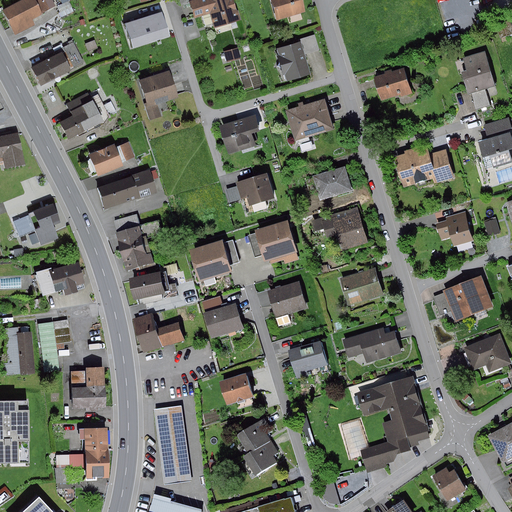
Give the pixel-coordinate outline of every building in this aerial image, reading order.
[(40,0),(27,0),(8,10),(19,34),(49,19),(40,0)] [(235,0),(205,0),(195,3),(200,17),(204,17),(207,26),(216,23),(220,36),(245,28),(235,0)] [(274,0),(280,20),(308,12),(304,0),(274,0)] [(162,6),(125,17),(133,43),(170,31),(162,6)] [(300,44),(281,49),(289,82),(316,76),(311,57),(322,54),(318,35),(299,39),(300,44)] [(239,49),(226,53),(229,63),(242,59),(239,49)] [(68,51),(38,66),(47,86),(78,71),(68,51)] [(474,70),(466,73),(478,113),(494,108),(488,90),(501,86),(491,53),(471,59),(474,70)] [(410,69),(382,78),(389,100),(417,92),(410,69)] [(175,75),(147,84),(153,103),(146,106),(151,122),(165,117),(161,106),(183,99),(175,75)] [(77,116),(64,123),(71,139),(108,121),(94,93),(71,104),(77,116)] [(330,101),(291,111),(299,140),(338,130),(330,101)] [(262,115),(227,127),(235,153),(261,145),(258,134),(267,131),(262,115)] [(495,140),(487,143),(498,172),(511,166),(511,118),(490,126),(495,140)] [(19,136),(0,140),(0,160),(2,160),(5,171),(25,167),(19,136)] [(131,144),(97,156),(104,176),(130,167),(128,162),(136,159),(131,144)] [(438,148),(403,158),(413,189),(461,175),(453,151),(440,155),(438,148)] [(351,169),(321,179),(328,201),(358,191),(351,169)] [(152,171),(102,187),(110,211),(160,194),(152,171)] [(243,187),(228,190),(231,204),(252,199),(254,207),(283,200),(276,174),(242,182),(243,187)] [(57,206),(32,216),(40,233),(64,223),(57,206)] [(361,208),(315,221),(321,240),(341,235),(345,248),(370,242),(361,208)] [(471,213),(434,225),(440,243),(454,238),(458,247),(480,239),(471,213)] [(497,219),(486,223),(490,238),(502,235),(497,219)] [(294,225),(251,237),(258,262),(301,250),(294,225)] [(152,226),(125,233),(134,271),(161,264),(152,226)] [(232,244),(201,253),(208,279),(239,270),(232,244)] [(82,262),(42,278),(50,297),(68,290),(70,296),(83,291),(81,285),(90,281),(82,262)] [(380,270),(347,280),(355,307),(388,297),(380,270)] [(173,273),(139,280),(143,301),(178,294),(173,273)] [(489,278),(450,291),(461,321),(499,308),(489,278)] [(306,283),(273,291),(280,318),(313,310),(306,283)] [(435,294),(443,312),(450,309),(442,291),(435,294)] [(242,305),(212,314),(219,339),(249,330),(242,305)] [(160,315),(139,320),(148,352),(191,341),(186,323),(164,329),(160,315)] [(56,319),(41,320),(44,369),(59,368),(56,319)] [(34,327),(6,328),(7,374),(36,373),(34,327)] [(389,330),(347,341),(353,362),(369,357),(372,366),(408,356),(402,334),(391,337),(389,330)] [(511,354),(505,336),(470,349),(481,378),(511,366),(511,354)] [(327,344),(294,352),(300,376),(334,368),(327,344)] [(84,372),(67,373),(69,412),(107,409),(105,366),(84,367),(84,372)] [(247,374),(220,381),(225,403),(252,397),(247,374)] [(418,381),(366,396),(371,412),(385,408),(395,443),(367,451),(373,470),(399,463),(402,454),(417,451),(416,446),(424,445),(423,442),(435,439),(418,381)] [(28,401),(0,401),(0,462),(29,462),(28,401)] [(185,407),(160,410),(169,483),(194,480),(185,407)] [(277,438),(266,421),(244,436),(253,449),(248,452),(266,477),(286,463),(271,442),(277,438)] [(511,428),(495,437),(509,463),(511,461),(511,428)] [(107,432),(83,433),(86,480),(109,479),(107,432)] [(453,467),(440,476),(457,501),(474,489),(462,470),(457,473),(453,467)] [(341,495),(368,488),(363,471),(336,478),(341,495)] [(331,504),(342,500),(335,478),(324,482),(331,504)] [(60,511),(46,496),(28,511),(60,511)] [(153,496),(148,511),(199,511),(201,509),(153,496)] [(302,511),(298,498),(248,511),(302,511)] [(422,511),(414,499),(393,511),(422,511)]
